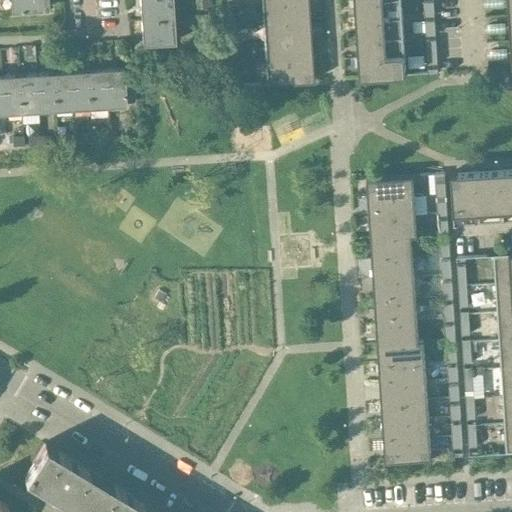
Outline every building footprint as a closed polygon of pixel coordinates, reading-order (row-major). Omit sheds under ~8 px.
[(46,0),(9,0),(10,10),(47,8),(46,0)] [(171,0),(138,0),(140,18),(172,15),(171,0)] [(402,15),(401,0),(354,0),(356,18),(402,15)] [(308,21),(307,9),(307,1),(260,5),(262,24),(308,21)] [(433,13),(433,1),(423,2),(424,13),(433,13)] [(237,17),(237,6),(227,7),(227,18),(237,17)] [(172,15),(140,18),(142,43),(174,41),(172,15)] [(202,16),(202,26),(211,26),(211,15),(202,16)] [(403,34),(402,15),(356,18),(357,37),(403,34)] [(435,32),(434,20),(424,21),(425,32),(435,32)] [(309,40),(309,28),(308,21),(262,24),(263,43),(309,40)] [(239,37),(238,25),(228,26),(228,37),(239,37)] [(405,53),(403,34),(357,37),(358,56),(405,53)] [(436,51),(435,39),(426,40),(426,52),(436,51)] [(311,59),(310,47),(309,40),(263,43),(264,62),(311,59)] [(240,56),(239,44),(229,45),(230,56),(240,56)] [(437,63),(436,51),(426,52),(427,63),(437,63)] [(406,73),(405,53),(358,56),(359,76),(406,73)] [(312,79),(312,75),(311,59),(264,62),(266,82),(312,79)] [(241,76),(240,64),(230,64),(231,76),(241,76)] [(122,67),(104,68),(107,105),(125,104),(122,67)] [(104,68),(87,69),(90,106),(107,105),(104,68)] [(87,69),(70,70),(72,107),(90,106),(87,69)] [(70,70),(52,71),(54,108),(72,107),(70,70)] [(52,71),(35,72),(37,110),(54,108),(52,71)] [(35,72),(18,74),(20,111),(37,110),(35,72)] [(18,74),(1,75),(3,112),(20,111),(18,74)] [(91,133),(77,134),(78,142),(91,141),(91,133)] [(69,134),(56,134),(57,144),(69,143),(69,134)] [(29,144),(39,144),(39,135),(28,135),(29,144)] [(49,135),(39,135),(39,144),(50,143),(49,135)] [(12,145),(23,145),(22,136),(11,137),(12,145)] [(98,137),(98,146),(109,145),(109,136),(98,137)] [(119,136),(109,136),(109,145),(119,145),(119,136)] [(511,207),(511,167),(500,168),(502,208),(511,207)] [(502,208),(500,168),(476,170),(478,210),(502,208)] [(478,210),(476,170),(451,171),(453,211),(478,210)] [(413,174),(366,177),(368,197),(414,194),(413,174)] [(445,192),(445,182),(435,182),(436,192),(445,192)] [(415,213),(414,194),(368,197),(369,216),(415,213)] [(446,201),(436,202),(437,212),(446,211),(446,201)] [(416,233),(415,213),(369,216),(370,236),(416,233)] [(448,231),(447,221),(438,221),(438,231),(448,231)] [(417,234),(416,233),(370,236),(371,257),(413,255),(411,234),(417,234)] [(449,241),(439,242),(440,253),(449,252),(449,241)] [(511,282),(511,252),(493,254),(495,283),(511,282)] [(414,276),(413,255),(371,257),(373,279),(414,276)] [(451,274),(450,263),(440,264),(441,274),(451,274)] [(457,265),(458,286),(466,285),(465,264),(457,265)] [(415,298),(414,276),(373,279),(374,300),(415,298)] [(511,310),(511,282),(495,283),(497,311),(511,310)] [(452,295),(451,284),(442,285),(442,296),(452,295)] [(468,305),(466,285),(458,286),(459,306),(468,305)] [(417,319),(415,298),(374,300),(376,322),(417,319)] [(453,317),(453,306),(443,306),(444,317),(453,317)] [(511,338),(511,310),(497,311),(498,339),(511,338)] [(469,333),(468,313),(460,314),(461,334),(469,333)] [(418,340),(417,319),(376,322),(377,344),(424,341),(423,339),(418,340)] [(455,339),(454,328),(445,329),(445,339),(455,339)] [(511,366),(511,338),(498,339),(500,367),(511,366)] [(425,360),(424,341),(377,344),(378,363),(425,360)] [(471,361),(470,341),(462,341),(463,362),(471,361)] [(456,358),(455,347),(446,348),(447,359),(456,358)] [(426,379),(425,360),(378,363),(380,382),(426,379)] [(457,377),(457,366),(447,367),(448,378),(457,377)] [(511,394),(511,366),(500,367),(502,395),(511,394)] [(473,389),(472,369),(463,369),(465,390),(473,389)] [(427,398),(426,379),(380,382),(381,401),(427,398)] [(459,396),(458,385),(448,386),(449,397),(459,396)] [(511,422),(511,394),(502,395),(504,423),(511,422)] [(475,417),(474,397),(465,398),(467,418),(475,417)] [(428,418),(427,398),(381,401),(382,421),(428,418)] [(460,415),(459,404),(450,405),(450,416),(460,415)] [(430,437),(428,418),(382,421),(383,440),(430,437)] [(461,434),(460,423),(451,424),(451,435),(461,434)] [(475,425),(467,425),(468,446),(477,446),(475,425)] [(462,447),(461,434),(451,435),(452,447),(462,447)] [(431,457),(430,437),(383,440),(385,460),(431,457)] [(100,476),(43,442),(23,475),(79,509),(100,476)] [(153,511),(155,510),(100,476),(79,509),(84,511),(153,511)]
